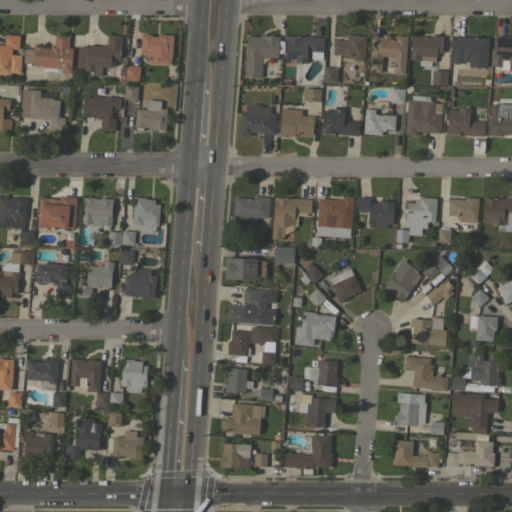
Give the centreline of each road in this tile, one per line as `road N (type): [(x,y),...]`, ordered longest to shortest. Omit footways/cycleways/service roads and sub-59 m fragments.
road 1 (tertiary): [(188,491),(511,496)]
road 2 (residential): [(216,175),(511,170)]
road 3 (residential): [(231,5),(511,10)]
road 4 (primary): [(188,491),(210,251)]
road 5 (residential): [(216,175),(0,167)]
road 6 (residential): [(200,6),(0,3)]
road 7 (primary): [(186,174),(170,358)]
road 8 (residential): [(360,511),(373,330)]
road 9 (primary): [(216,175),(231,0)]
road 10 (residential): [(173,328),(0,328)]
road 11 (tertiary): [(162,491),(0,491)]
road 12 (primary): [(170,358),(162,491)]
